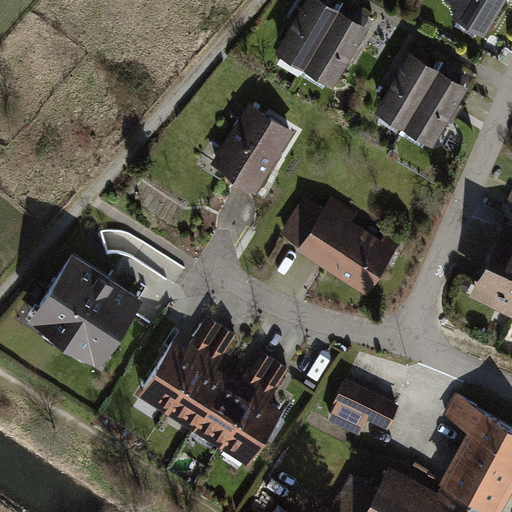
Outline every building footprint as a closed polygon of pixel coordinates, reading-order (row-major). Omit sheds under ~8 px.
[(326,0),(311,0),(281,50),(336,84),(371,28),(326,0)] [(449,0),(457,5),(453,12),(485,31),(503,0),(449,0)] [(413,51),(379,107),(434,141),(469,85),(413,51)] [(252,100),(214,161),(258,189),(296,128),(252,100)] [(281,231),(301,245),(325,206),(305,193),(281,231)] [(301,245),(299,248),(370,294),(403,238),(332,195),(325,206),(301,245)] [(511,312),(511,218),(507,216),(470,293),(511,312)] [(118,276),(75,247),(30,315),(102,363),(147,295),(118,276)] [(176,337),(143,390),(252,459),(285,406),(269,397),(289,365),(261,348),(242,377),(218,362),(238,331),(210,314),(190,345),(176,337)] [(329,417),(361,433),(369,417),(389,427),(401,402),(347,376),(329,417)] [(365,511),(500,511),(511,492),(511,422),(455,391),(444,412),(471,427),(442,479),(445,479),(441,486),(393,462),(381,484),(365,511)] [(346,511),(365,511),(381,484),(354,469),(333,505),(346,511)]
